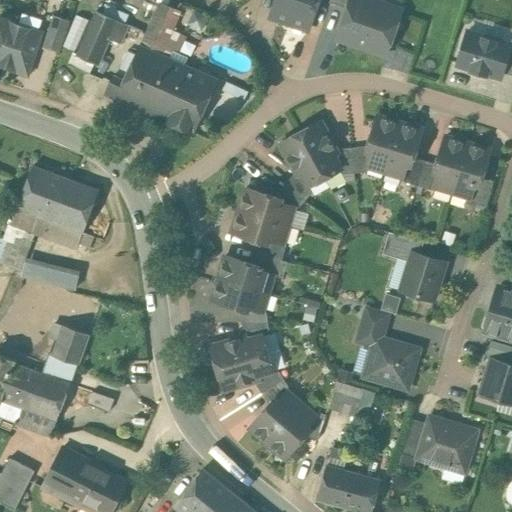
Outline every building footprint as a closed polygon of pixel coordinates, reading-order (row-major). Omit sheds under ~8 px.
[(128,7),(111,0),(100,0),(96,10),(118,20),(122,22),(128,7)] [(276,0),(270,17),(289,23),(297,0),(276,0)] [(297,0),(289,23),(308,30),(318,0),(297,0)] [(350,0),(331,0),(330,2),(347,9),(350,0)] [(350,0),(347,9),(337,38),(386,55),(402,9),(375,0),(350,0)] [(180,13),(159,4),(141,45),(170,58),(173,51),(178,54),(186,36),(172,30),(180,13)] [(77,54),(76,55),(94,62),(99,64),(110,39),(118,20),(96,11),(77,54)] [(70,21),(53,15),(43,45),(60,51),(70,21)] [(42,32),(0,18),(0,64),(27,74),(42,32)] [(122,22),(118,20),(110,39),(120,43),(128,25),(122,22)] [(511,44),(467,31),(457,64),(472,69),(471,70),(486,75),(487,73),(501,77),(503,72),(511,45),(511,44)] [(511,39),(511,44),(511,45),(503,72),(511,75),(511,39)] [(170,58),(141,45),(126,80),(114,75),(106,94),(166,120),(166,121),(193,133),(193,132),(216,78),(170,58)] [(94,62),(76,55),(77,54),(74,52),(68,64),(89,73),(94,62)] [(400,122),(377,115),(368,145),(367,150),(371,152),(367,166),(368,166),(385,171),(400,122)] [(336,149),(321,121),(300,132),(325,178),(340,169),(341,169),(334,155),(338,153),(336,149)] [(400,122),(385,171),(402,177),(403,177),(407,163),(412,164),(414,157),(422,129),(400,122)] [(325,178),(300,132),(280,143),(295,172),(297,175),(301,173),(308,186),(309,186),(325,178)] [(467,143),(445,136),(436,164),(434,171),(439,172),(434,186),(435,187),(452,192),(467,143)] [(490,149),(467,143),(452,192),(470,197),(471,197),(475,183),(479,184),(481,178),(490,149)] [(368,145),(352,147),(355,173),(366,172),(368,166),(367,166),(371,152),(367,150),(368,145)] [(352,147),(336,149),(338,153),(334,155),(341,169),(340,169),(343,174),(355,173),(352,147)] [(412,164),(407,163),(403,177),(402,177),(401,180),(417,185),(425,160),(414,157),(412,164)] [(436,164),(425,160),(417,185),(434,191),(435,187),(434,186),(439,172),(434,171),(436,164)] [(68,179),(33,166),(17,207),(48,218),(53,220),(68,179)] [(295,172),(285,184),(305,200),(312,192),(309,186),(308,186),(301,173),(297,175),(295,172)] [(481,178),(479,184),(475,183),(471,197),(470,197),(468,201),(485,206),(493,181),(481,178)] [(99,190),(68,179),(53,220),(83,231),(99,190)] [(305,200),(285,184),(274,196),(281,198),(279,202),(294,207),(294,208),(297,209),(305,200)] [(274,196),(246,188),(239,210),(288,225),(294,208),(294,207),(279,202),(281,198),(274,196)] [(288,225),(239,210),(232,232),(260,241),(267,243),(269,239),(283,243),(283,242),(288,225)] [(53,220),(48,218),(44,230),(61,236),(61,237),(79,244),(83,231),(53,220)] [(33,232),(11,225),(6,240),(10,241),(3,262),(21,269),(33,232)] [(424,242),(389,232),(383,253),(409,261),(412,251),(420,254),(424,242)] [(283,243),(269,239),(267,243),(260,241),(257,252),(282,260),(287,243),(283,242),(283,243)] [(420,254),(412,251),(409,261),(400,290),(434,300),(446,262),(420,254)] [(282,260),(257,252),(254,264),(260,266),(259,270),(273,274),(273,275),(283,278),(288,262),(282,260)] [(254,264),(225,255),(219,278),(268,292),(273,275),(273,274),(259,270),(260,266),(254,264)] [(80,270),(26,257),(22,274),(76,287),(80,270)] [(268,292),(219,278),(212,300),(241,309),(247,310),(248,306),(263,311),(263,310),(268,292)] [(511,290),(498,287),(489,314),(485,316),(482,326),(484,330),(511,338),(511,290)] [(263,311),(248,306),(247,310),(241,309),(242,323),(268,322),(267,311),(263,310),(263,311)] [(385,327),(362,320),(356,341),(373,346),(375,337),(382,339),(385,327)] [(268,322),(242,323),(244,336),(246,335),(247,339),(262,335),(262,336),(270,334),(268,322)] [(54,355),(76,363),(77,364),(88,333),(65,325),(54,355)] [(244,336),(211,345),(218,368),(267,353),(262,336),(262,335),(247,339),(246,335),(244,336)] [(382,339),(375,337),(373,346),(364,376),(407,388),(419,349),(382,339)] [(511,352),(488,346),(484,358),(492,360),(492,359),(511,364),(511,352)] [(15,360),(0,353),(0,416),(16,423),(22,407),(29,409),(43,373),(40,372),(14,362),(15,360)] [(47,353),(40,372),(43,373),(69,382),(76,363),(54,355),(47,353)] [(267,353),(218,368),(224,390),(254,381),(260,380),(258,375),(273,371),(272,370),(267,353)] [(511,364),(492,359),(492,360),(482,394),(511,402),(511,364)] [(273,371),(258,375),(260,380),(254,381),(261,392),(283,379),(277,369),(272,370),(273,371)] [(69,382),(43,373),(29,409),(57,419),(70,383),(69,382)] [(283,379),(261,392),(269,405),(274,399),(277,402),(287,391),(288,392),(290,389),(283,379)] [(364,389),(337,380),(328,407),(355,416),(364,389)] [(114,398),(93,391),(88,404),(109,411),(114,398)] [(287,391),(277,402),(274,399),(269,405),(250,427),(268,442),(301,403),(288,392),(287,391)] [(313,413),(301,403),(268,442),(285,458),(305,435),(309,430),(306,427),(312,420),(314,414),(313,413)] [(29,409),(22,407),(16,423),(17,423),(51,436),(57,419),(29,409)] [(326,414),(315,410),(313,413),(314,414),(312,420),(306,427),(309,430),(305,435),(318,439),(326,414)] [(478,430),(429,416),(427,423),(416,458),(465,473),(478,430)] [(427,423),(412,419),(401,453),(416,458),(427,423)] [(87,459),(63,447),(42,487),(56,493),(61,491),(68,495),(87,459)] [(35,470),(10,457),(0,476),(0,481),(23,493),(35,470)] [(111,511),(127,481),(103,469),(103,467),(87,459),(68,495),(83,502),(81,506),(84,507),(86,503),(94,507),(94,511),(111,511)] [(371,511),(381,480),(327,465),(317,499),(362,511),(371,511)] [(204,469),(175,505),(184,511),(226,511),(239,497),(204,469)] [(23,493),(0,481),(0,501),(15,509),(23,493)] [(257,511),(239,497),(226,511),(257,511)]
